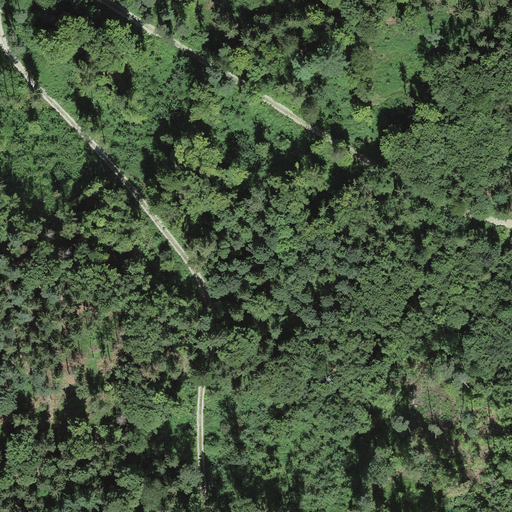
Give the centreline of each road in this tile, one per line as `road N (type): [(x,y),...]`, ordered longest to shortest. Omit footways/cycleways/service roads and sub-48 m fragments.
road 1 (track): [(0,35),(204,282),(212,329),(202,397),(207,511)]
road 2 (track): [(511,224),(433,201),(106,0)]
